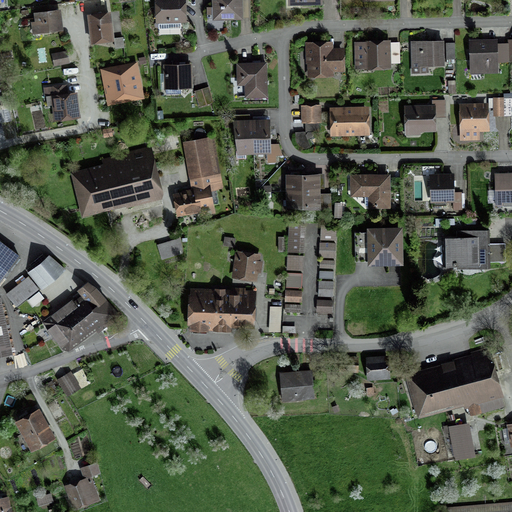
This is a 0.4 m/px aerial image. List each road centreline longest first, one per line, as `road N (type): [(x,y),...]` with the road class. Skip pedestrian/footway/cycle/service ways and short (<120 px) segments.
road 1 (residential): [(511,154),(300,155),(282,122),(280,33),(346,21),(511,22)]
road 2 (residential): [(208,388),(255,351),(419,338),(467,325),(511,299)]
road 3 (secondary): [(146,324),(76,260),(0,210)]
road 4 (residential): [(5,376),(146,324)]
road 5 (secondary): [(289,511),(261,455),(208,388)]
